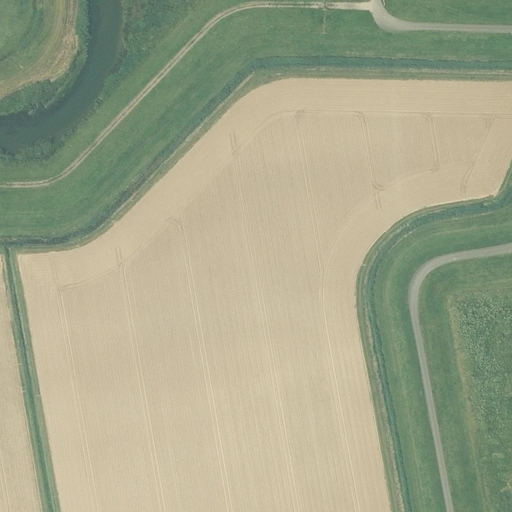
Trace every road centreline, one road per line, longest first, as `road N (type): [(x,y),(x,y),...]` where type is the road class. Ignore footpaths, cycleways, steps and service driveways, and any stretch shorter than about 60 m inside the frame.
road 1 (track): [(0,195),(62,186),(231,20),(366,0)]
road 2 (unclassified): [(511,246),(431,264),(413,293),(448,511)]
road 3 (unclassified): [(378,0),(389,22),(511,28)]
